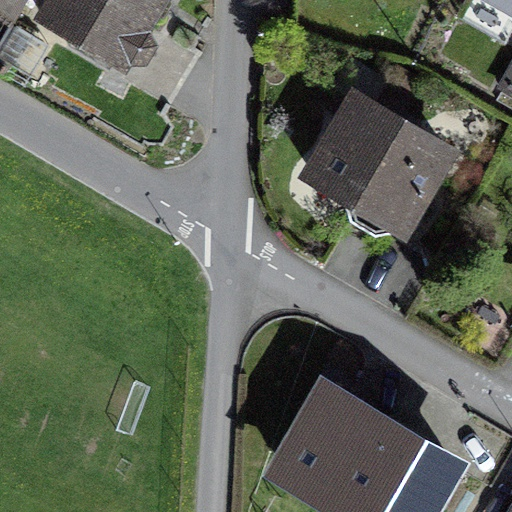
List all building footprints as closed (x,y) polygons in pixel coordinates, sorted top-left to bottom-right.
[(31,0),(0,0),(0,19),(16,28),(31,0)] [(47,0),(35,22),(126,79),(131,70),(147,69),(158,50),(151,36),(173,0),(47,0)] [(511,0),(475,0),(511,21),(511,0)] [(297,183),(408,247),(461,155),(351,90),(297,183)] [(261,481),(316,511),(438,511),(462,472),(438,458),(443,449),(320,378),(261,481)]
